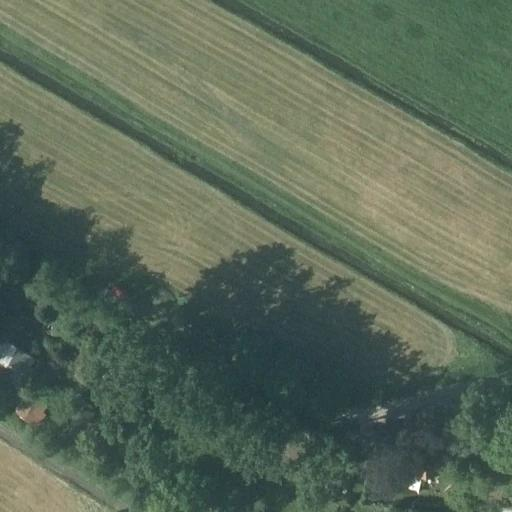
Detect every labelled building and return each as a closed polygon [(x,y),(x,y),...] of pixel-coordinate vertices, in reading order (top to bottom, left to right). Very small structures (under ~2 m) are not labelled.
[(17,382),(31,361),(15,352),(18,348),(0,336),(0,366),(4,369),(2,372),(17,382)] [(39,425),(47,412),(45,411),(49,403),(28,391),(16,411),(39,425)] [(95,405),(80,397),(78,401),(73,399),(57,429),(81,442),(97,412),(92,409),(95,405)] [(400,469),(439,469),(439,448),(453,448),(453,444),(492,444),(492,417),(471,417),(472,427),(428,428),(428,444),(400,445),(400,469)] [(511,426),(499,427),(499,463),(511,462),(511,426)]
